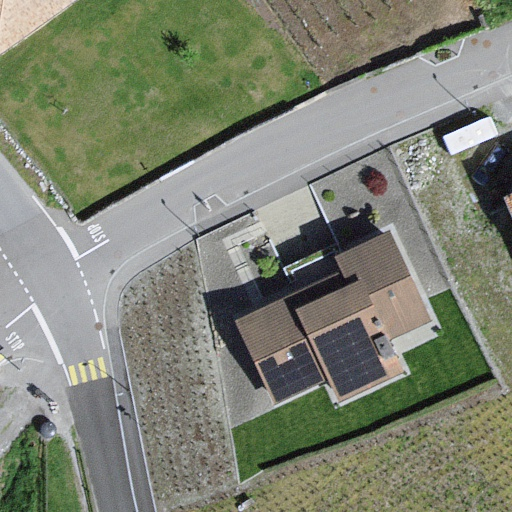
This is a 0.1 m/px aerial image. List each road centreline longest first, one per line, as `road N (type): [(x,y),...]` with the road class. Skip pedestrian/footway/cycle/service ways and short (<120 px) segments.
road 1 (residential): [(55,278),(117,229),(322,125),(511,47)]
road 2 (residential): [(55,278),(98,407),(120,511)]
